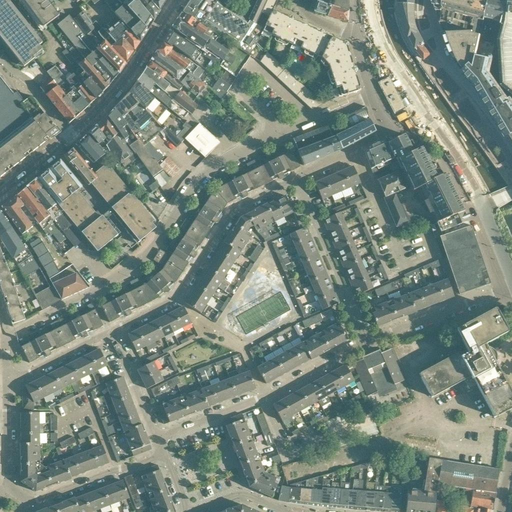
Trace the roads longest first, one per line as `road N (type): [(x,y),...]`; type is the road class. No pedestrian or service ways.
road 1 (residential): [(89,293),(145,255),(219,164),(370,96)]
road 2 (unclassified): [(371,20),(385,55),(463,170),(511,277)]
road 3 (residential): [(295,178),(233,210),(177,297),(109,332)]
road 4 (residential): [(156,436),(264,397),(365,343)]
road 5 (unclassified): [(54,149),(112,94),(177,0)]
road 6 (residential): [(365,343),(511,286)]
road 7 (residential): [(30,502),(163,455)]
